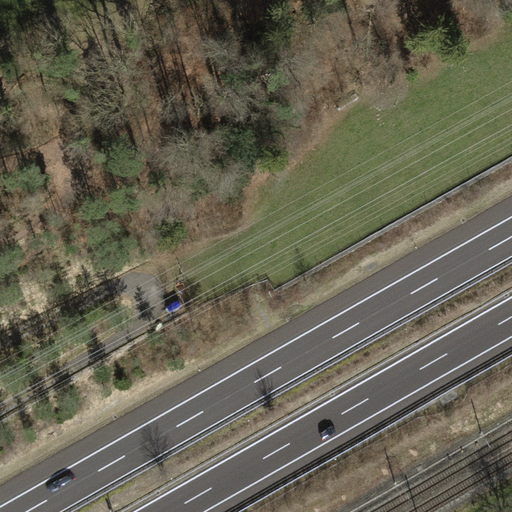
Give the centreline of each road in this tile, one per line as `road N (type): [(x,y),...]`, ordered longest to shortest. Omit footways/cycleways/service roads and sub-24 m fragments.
road 1 (motorway): [(511,237),(26,511)]
road 2 (motorway): [(170,511),(511,317)]
road 3 (track): [(0,409),(148,316),(154,293),(144,280),(129,278),(0,342)]
road 4 (track): [(0,246),(83,185),(80,159),(43,152),(0,165)]
